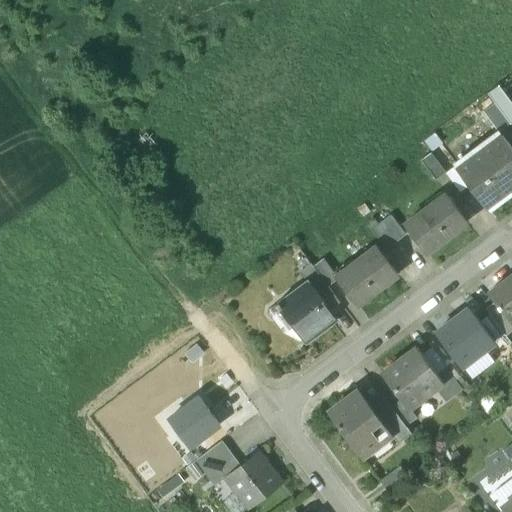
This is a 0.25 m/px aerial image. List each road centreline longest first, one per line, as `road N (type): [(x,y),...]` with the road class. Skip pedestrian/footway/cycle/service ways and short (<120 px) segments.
road 1 (track): [(0,60),(196,318)]
road 2 (residential): [(273,413),(511,239)]
road 3 (residential): [(349,511),(273,413)]
road 4 (residential): [(273,413),(196,318)]
